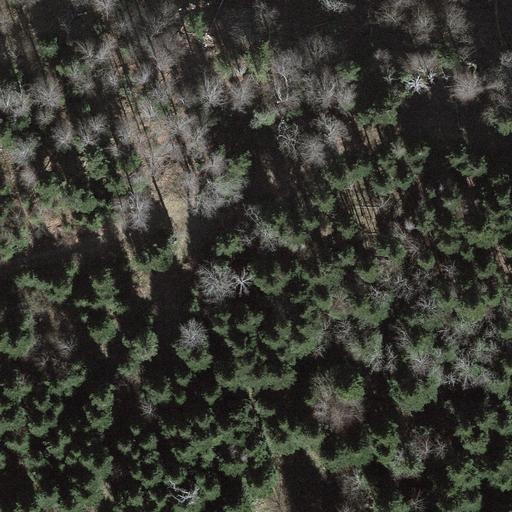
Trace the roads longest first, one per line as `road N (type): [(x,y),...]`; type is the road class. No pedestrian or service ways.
road 1 (track): [(0,266),(106,240),(406,120),(473,129),(511,146)]
road 2 (track): [(230,190),(119,341),(111,511)]
